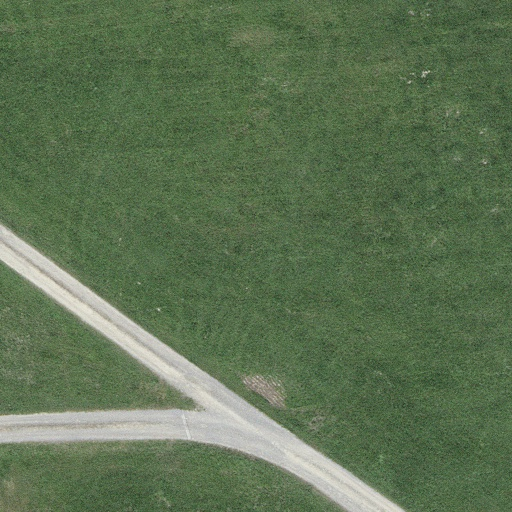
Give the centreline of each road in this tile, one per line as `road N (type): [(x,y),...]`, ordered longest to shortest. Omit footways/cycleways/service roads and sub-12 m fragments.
road 1 (track): [(372,511),(0,242)]
road 2 (track): [(0,432),(246,421)]
